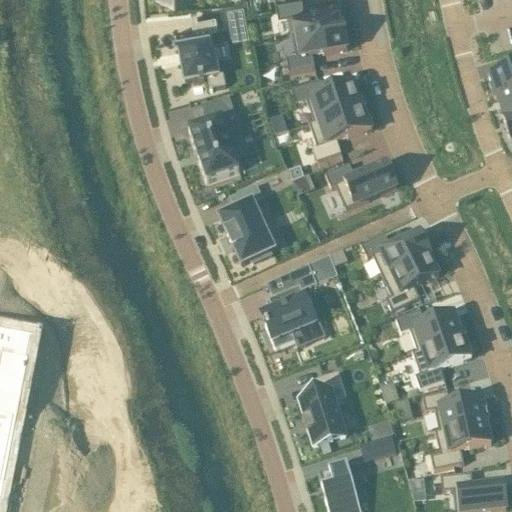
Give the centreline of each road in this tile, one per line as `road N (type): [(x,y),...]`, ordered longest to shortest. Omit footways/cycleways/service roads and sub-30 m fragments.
road 1 (residential): [(285,511),(241,375),(161,193),(117,0)]
road 2 (residential): [(433,203),(488,328),(511,407)]
road 3 (residential): [(369,0),(384,73),(433,203)]
road 4 (residential): [(499,172),(447,0)]
